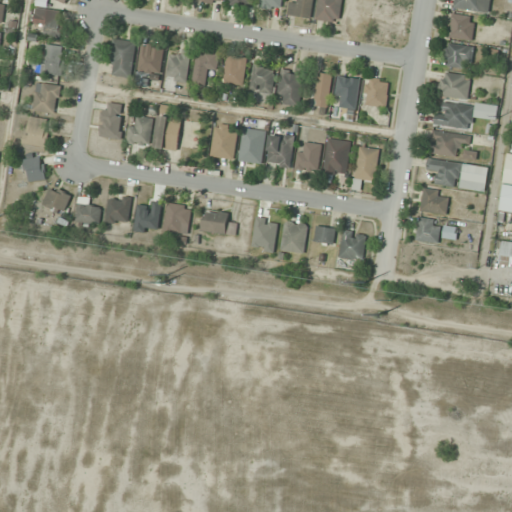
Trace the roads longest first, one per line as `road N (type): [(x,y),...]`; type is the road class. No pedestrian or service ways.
road 1 (residential): [(423,63),(102,15)]
road 2 (residential): [(82,165),(393,210)]
road 3 (residential): [(430,0),(387,289)]
road 4 (residential): [(102,15),(82,165)]
